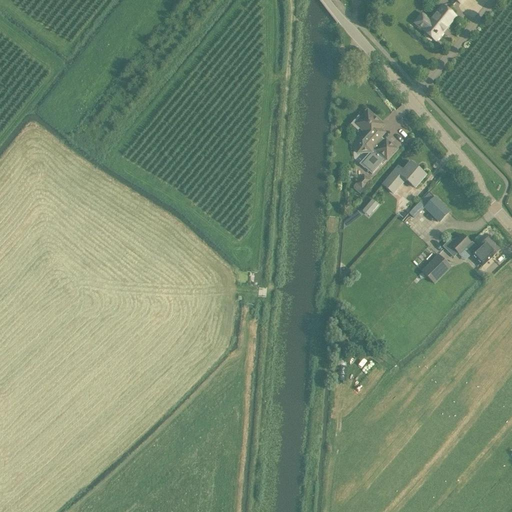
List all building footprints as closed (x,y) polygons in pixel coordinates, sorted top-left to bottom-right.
[(435,41),(438,43),(458,19),(445,8),(433,23),(424,16),(417,25),(426,32),(425,33),(428,35),(427,36),(428,38),(429,39),(431,41),(432,41),(434,42),(435,41)] [(384,165),(397,151),(387,141),(386,143),(382,139),(383,137),(378,133),(384,127),(369,113),(362,120),(360,118),(353,126),(359,131),(361,129),(366,133),(363,136),(358,141),(359,154),(372,153),(372,154),(362,165),(366,169),(373,175),(383,164),(384,165)] [(399,168),(389,181),(384,187),(393,195),(406,180),(416,188),(426,177),(411,164),(404,172),(399,168)] [(370,181),(364,175),(353,187),(354,189),(360,194),(363,191),(362,190),(370,181)] [(420,202),(424,206),(434,197),(430,192),(420,202)] [(369,210),(372,213),(379,205),(372,200),(363,211),(366,214),(369,210)] [(448,214),(436,202),(428,211),(440,223),(448,214)] [(462,236),(454,244),(449,240),(442,248),(446,252),(453,258),(457,254),(459,256),(466,250),(465,249),(470,244),(462,236)] [(472,242),(470,244),(465,249),(466,250),(470,255),(482,268),(492,259),(499,252),(488,240),(480,247),(481,247),(478,249),(472,242)] [(435,284),(450,269),(438,256),(422,272),(435,284)]
